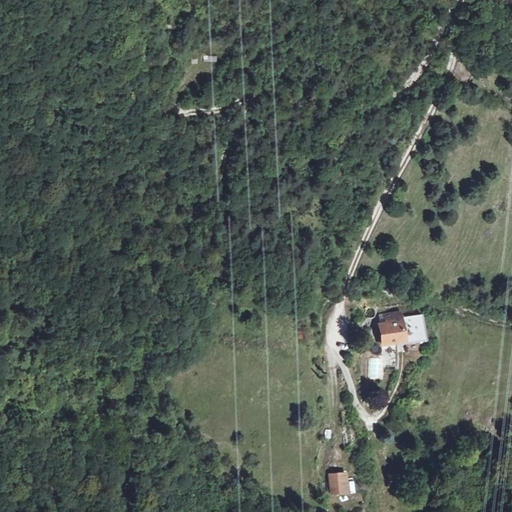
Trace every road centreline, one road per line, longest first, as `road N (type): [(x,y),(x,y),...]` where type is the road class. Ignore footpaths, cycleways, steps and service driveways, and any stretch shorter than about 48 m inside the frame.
road 1 (track): [(452,22),(410,82),(241,167),(187,217),(150,321),(126,460),(132,511)]
road 2 (track): [(452,22),(446,82),(377,212),(339,307),(334,344),(366,420),(385,407),(400,352)]
road 3 (track): [(198,74),(175,94),(174,107),(184,113),(253,99),(232,130),(215,191)]
